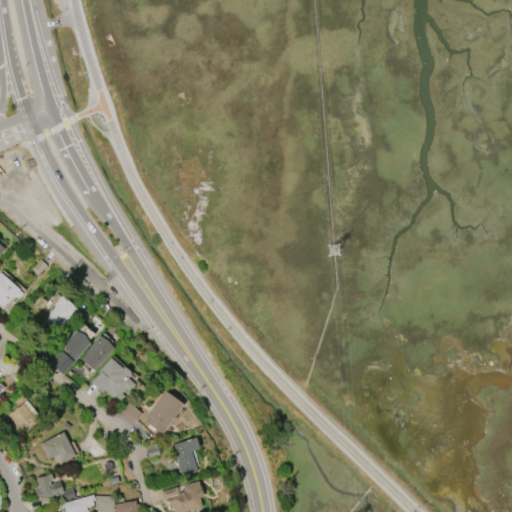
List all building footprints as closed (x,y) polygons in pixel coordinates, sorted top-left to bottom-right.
[(32,269),(41,260),(48,266),(39,275),(32,269)] [(0,273),(1,272),(20,289),(19,290),(23,294),(19,299),(17,297),(15,298),(13,297),(4,308),(0,304),(0,273)] [(62,296),(84,315),(78,321),(72,316),(61,329),(59,328),(55,333),(42,321),(56,306),(54,305),(62,296)] [(63,375),(48,362),(76,330),(91,343),(63,375)] [(80,359),(100,335),(114,348),(93,374),(85,367),(87,364),(80,359)] [(125,396),(119,403),(104,391),(102,393),(91,383),(95,377),(94,376),(110,357),(123,368),(125,366),(131,371),(130,373),(132,374),(129,378),(136,384),(129,391),(126,388),(122,393),(125,396)] [(144,421),(164,391),(183,404),(163,434),(144,421)] [(27,400),(41,418),(30,427),(27,423),(25,425),(24,424),(19,428),(8,415),(27,400)] [(141,412),(127,403),(118,416),(132,425),(141,412)] [(40,444),(63,432),(75,456),(63,463),(59,455),(48,460),(40,444)] [(173,445),(196,438),(200,449),(191,451),(198,471),(182,477),(177,462),(179,462),(173,445)] [(76,497),(62,501),(60,494),(51,497),(50,496),(37,500),(35,492),(36,492),(35,488),(39,487),(36,478),(51,473),(53,480),(50,481),(50,484),(60,481),(63,491),(73,488),(76,497)] [(202,507),(182,511),(174,511),(172,505),(169,506),(167,499),(163,500),(161,492),(177,487),(179,494),(197,489),(202,507)] [(138,511),(116,511),(95,511),(94,505),(86,507),(87,511),(65,511),(64,503),(113,493),(116,504),(135,500),(136,505),(140,504),(141,510),(138,511)]
